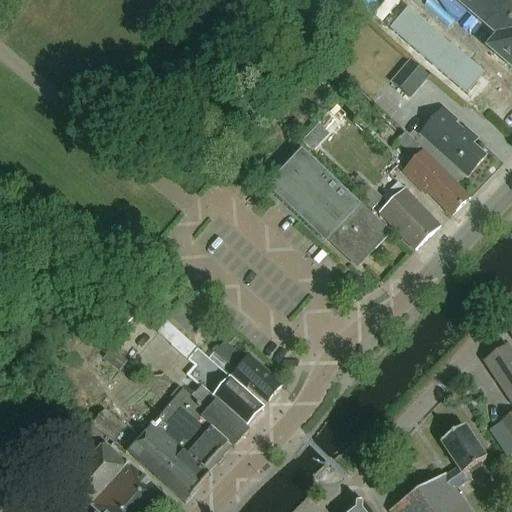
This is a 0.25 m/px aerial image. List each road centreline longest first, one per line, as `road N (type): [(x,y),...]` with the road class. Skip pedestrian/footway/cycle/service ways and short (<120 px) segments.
road 1 (unclassified): [(326,511),(511,317)]
road 2 (tertiary): [(343,344),(396,309),(511,190)]
road 3 (tertiary): [(343,344),(309,400),(207,511)]
